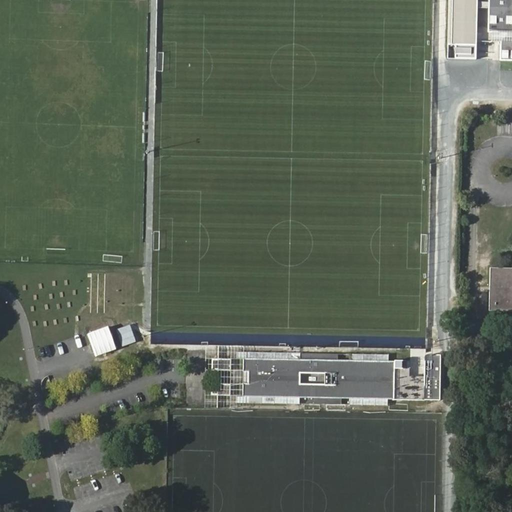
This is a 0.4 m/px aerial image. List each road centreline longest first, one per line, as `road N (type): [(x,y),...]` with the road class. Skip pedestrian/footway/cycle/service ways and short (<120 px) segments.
road 1 (track): [(511,106),(460,109),(453,118),(447,511)]
road 2 (track): [(154,0),(145,266),(151,343)]
